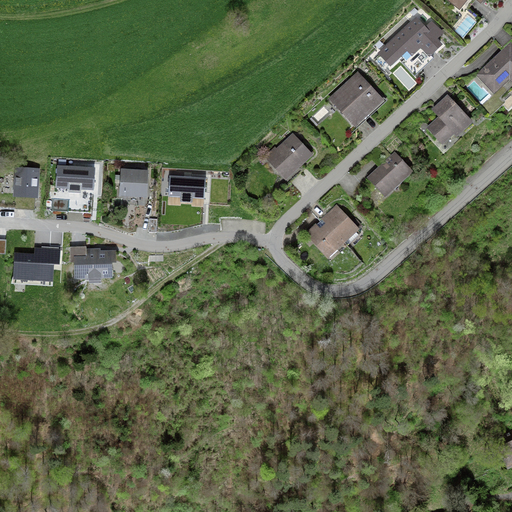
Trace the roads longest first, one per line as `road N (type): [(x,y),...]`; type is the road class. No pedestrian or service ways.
road 1 (residential): [(275,241),(286,217),(511,2)]
road 2 (residential): [(511,148),(344,290),(296,273),(275,241)]
road 3 (residential): [(275,241),(226,235),(143,245),(77,226),(0,222)]
road 4 (track): [(226,235),(100,329),(0,329)]
